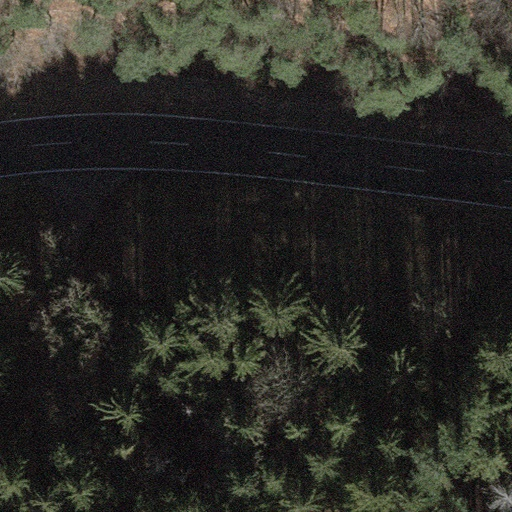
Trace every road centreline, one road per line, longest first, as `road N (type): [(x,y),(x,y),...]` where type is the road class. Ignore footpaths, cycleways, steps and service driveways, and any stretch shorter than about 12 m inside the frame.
road 1 (tertiary): [(0,149),(152,141),(511,183)]
road 2 (track): [(35,147),(37,291),(0,373)]
